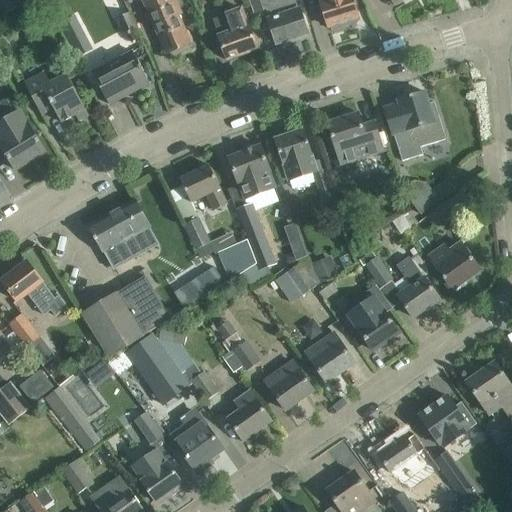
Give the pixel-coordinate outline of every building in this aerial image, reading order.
[(27,2),(26,0),(0,0),(0,17),(16,8),(27,2)] [(175,0),(146,0),(144,1),(167,54),(190,44),(178,15),(181,13),(175,0)] [(250,0),(255,13),(266,9),(271,7),(268,0),(250,0)] [(268,0),(271,7),(266,9),(269,20),(271,25),(277,44),(308,34),(301,15),(300,11),(299,11),(295,0),(268,0)] [(320,0),(322,2),(320,3),(328,27),(331,27),(332,31),(345,27),(344,22),(359,18),(353,0),(320,0)] [(258,50),(251,31),(249,26),(248,27),(241,9),(212,20),(227,61),(258,50)] [(117,19),(124,34),(137,28),(130,13),(117,19)] [(76,17),(61,25),(78,58),(94,50),(76,17)] [(133,52),(93,73),(109,105),(124,97),(123,95),(133,90),(134,92),(150,84),(133,52)] [(87,113),(78,96),(67,75),(51,83),(45,73),(25,84),(42,115),(54,109),(61,123),(76,115),(77,119),(87,113)] [(429,104),(425,92),(398,101),(400,105),(385,109),(393,136),(394,135),(402,162),(423,156),(421,148),(446,140),(434,103),(429,104)] [(12,97),(2,103),(10,118),(0,123),(0,144),(16,171),(46,152),(12,97)] [(332,137),(327,139),(332,154),(337,152),(342,166),(384,152),(374,122),(362,126),(358,113),(354,115),(353,111),(342,114),(343,118),(328,123),(332,137)] [(287,136),(275,140),(289,181),(315,173),(316,177),(315,177),(324,204),(334,201),(321,160),(314,162),(312,156),(312,155),(304,131),(302,131),(300,127),(285,132),(287,136)] [(271,172),(268,164),(261,146),(229,158),(245,200),(275,188),(269,173),(271,172)] [(180,179),(189,197),(191,203),(208,196),(215,211),(227,205),(220,191),(221,190),(210,166),(180,179)] [(420,215),(439,201),(432,191),(413,205),(420,215)] [(471,205),(462,192),(437,210),(447,223),(471,205)] [(353,213),(347,195),(337,199),(336,199),(342,217),(353,213)] [(149,227),(135,201),(89,226),(96,237),(94,238),(96,241),(97,240),(104,252),(105,251),(114,269),(140,255),(131,237),(149,227)] [(249,239),(247,240),(256,264),(258,263),(259,265),(273,256),(252,204),(237,210),(249,239)] [(198,218),(184,225),(196,250),(210,244),(198,218)] [(296,222),(284,227),(291,244),(297,260),(308,256),(301,238),(297,226),(296,222)] [(233,280),(256,264),(247,240),(220,252),(233,280)] [(429,257),(441,274),(453,290),(480,271),(461,243),(449,252),(445,246),(429,257)] [(273,256),(259,265),(261,270),(276,264),(273,256)] [(439,300),(428,283),(410,257),(398,266),(412,287),(398,297),(413,318),(439,300)] [(378,258),(366,266),(381,289),(393,280),(378,258)] [(320,284),(336,278),(330,262),(314,268),(320,284)] [(43,282),(40,279),(28,263),(14,273),(11,270),(2,278),(4,281),(2,282),(17,301),(27,294),(44,316),(51,311),(56,317),(68,308),(59,296),(54,300),(41,283),(43,282)] [(302,263),(286,273),(302,297),(318,286),(302,263)] [(109,357),(171,320),(145,277),(83,314),(109,357)] [(386,313),(392,309),(376,286),(367,293),(371,299),(348,316),(373,351),(399,333),(386,313)] [(22,315),(10,325),(34,357),(47,348),(22,315)] [(305,329),(313,341),(323,334),(315,323),(305,329)] [(247,342),(243,344),(229,324),(220,331),(248,371),(261,362),(247,342)] [(355,363),(344,347),(335,334),(306,353),(327,383),(355,363)] [(126,350),(109,362),(119,376),(135,365),(161,402),(163,405),(189,387),(188,385),(180,374),(159,344),(153,335),(128,352),(126,350)] [(102,355),(86,367),(98,383),(114,371),(102,355)] [(314,392),(302,375),(293,362),(265,382),(286,411),(314,392)] [(489,415),(503,406),(510,416),(511,414),(511,387),(495,363),(467,383),(489,415)] [(36,402),(56,386),(44,370),(23,386),(36,402)] [(205,373),(192,382),(206,402),(219,392),(205,373)] [(31,408),(12,383),(0,392),(0,413),(9,425),(29,410),(31,408)] [(59,388),(44,400),(85,452),(100,440),(59,388)] [(271,421),(251,392),(236,403),(241,411),(229,420),(243,441),(244,441),(247,445),(259,436),(256,432),(271,421)] [(455,407),(448,397),(420,416),(440,446),(442,444),(444,448),(477,425),(462,402),(455,407)] [(185,427),(172,436),(181,448),(187,457),(198,473),(212,464),(209,459),(223,449),(211,433),(203,422),(204,421),(196,409),(180,420),(185,427)] [(151,444),(163,436),(149,416),(138,424),(151,444)] [(511,437),(498,418),(484,427),(499,447),(511,438),(511,437)] [(448,481),(436,465),(434,461),(427,451),(419,457),(405,436),(378,455),(400,485),(414,475),(428,495),(448,481)] [(142,481),(141,481),(156,503),(170,493),(173,496),(183,489),(181,485),(183,484),(168,463),(167,463),(158,450),(133,468),(142,481)] [(447,451),(434,461),(436,465),(448,481),(454,491),(468,481),(447,451)] [(94,484),(77,461),(63,472),(79,495),(94,484)] [(361,511),(375,502),(366,488),(354,472),(327,490),(342,511),(361,511)] [(92,498),(101,511),(142,511),(143,511),(119,478),(92,498)] [(54,501),(43,485),(20,501),(27,511),(46,511),(44,508),(54,501)] [(416,511),(401,490),(388,499),(396,511),(416,511)]
